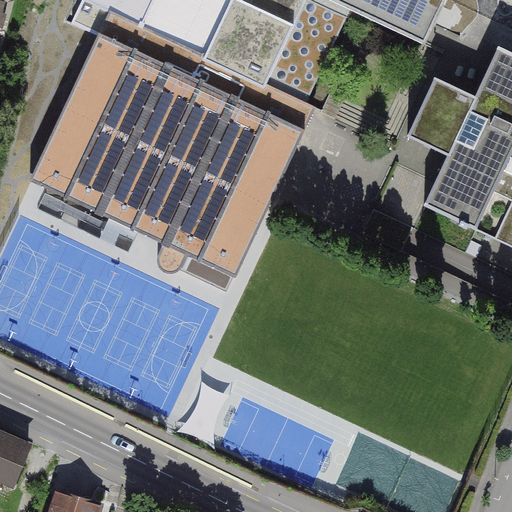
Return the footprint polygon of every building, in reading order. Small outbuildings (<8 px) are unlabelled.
[(85,0),(75,23),(102,36),(111,17),(305,107),(352,8),(334,0),(85,0)] [(334,0),(352,8),(425,44),(446,0),(334,0)] [(305,107),(111,17),(102,36),(34,181),(167,243),(160,258),(160,262),(161,265),(162,269),(165,271),(169,273),(173,273),(177,272),(180,270),(188,252),(238,275),(314,112),(305,107)] [(435,78),(407,137),(448,156),(425,206),(511,246),(511,52),(499,46),(475,97),(435,78)] [(31,450),(0,435),(0,500),(6,503),(31,450)] [(388,459),(371,497),(404,511),(451,511),(460,491),(388,459)] [(105,511),(108,504),(58,488),(50,511),(105,511)]
